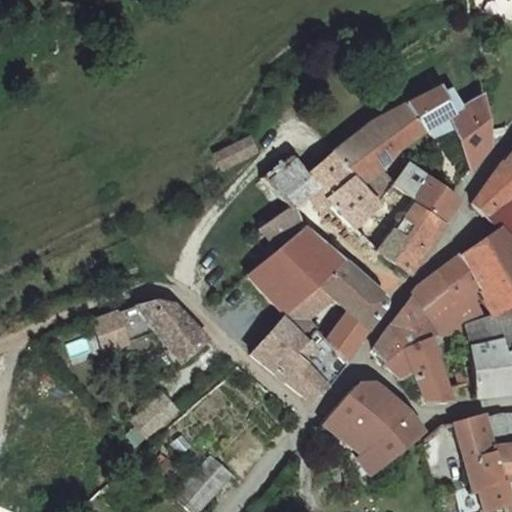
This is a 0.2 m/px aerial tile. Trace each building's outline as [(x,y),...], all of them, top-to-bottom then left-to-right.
[(489,146),(481,94),(459,106),(448,89),(438,93),(436,89),(385,115),(375,116),(369,124),(353,136),(329,156),(356,185),(377,172),(378,171),(396,149),(403,144),(420,133),(431,126),(436,136),(450,127),(468,172),(489,146)] [(254,153),(246,138),(213,155),(221,170),(254,153)] [(469,204),(481,216),(509,198),(511,196),(511,149),(500,163),(499,162),(469,204)] [(289,206),(291,208),(292,207),(306,196),(315,189),(304,176),(290,156),(259,179),(280,201),(283,203),(286,209),(289,206)] [(326,201),(350,229),(374,209),(376,206),(374,204),(356,185),(329,156),(304,176),(315,189),(326,201)] [(412,199),(410,203),(440,224),(442,221),(453,206),(457,201),(447,195),(443,191),(433,184),(415,172),(407,166),(391,184),(412,199)] [(379,198),(391,184),(378,171),(377,172),(356,185),(374,204),(379,198)] [(412,199),(391,184),(379,198),(402,215),(410,203),(412,199)] [(306,196),(318,210),(326,201),(315,189),(306,196)] [(374,209),(392,227),(402,215),(379,198),(374,204),(376,206),(374,209)] [(511,204),(509,198),(481,216),(494,231),(497,229),(511,245),(511,204)] [(429,241),(440,224),(410,203),(402,215),(392,227),(374,251),(407,274),(429,241)] [(286,209),(257,229),(274,250),(244,275),(282,317),(289,310),(296,304),(317,285),(329,297),(347,314),(365,331),(381,309),(382,304),(382,302),(381,299),(378,296),(356,276),(319,244),(305,233),(300,227),(296,219),(292,207),(291,208),(289,206),(286,209)] [(511,245),(497,229),(494,231),(456,257),(478,291),(477,291),(488,317),(489,319),(511,311),(511,245)] [(406,300),(426,326),(454,309),(452,307),(470,296),(477,291),(478,291),(456,257),(435,273),(414,290),(406,300)] [(303,319),(329,297),(317,285),(296,304),(289,310),(282,317),(281,318),(292,330),(303,319)] [(426,326),(434,336),(460,334),(459,325),(459,323),(461,321),(480,313),(470,296),(452,307),(454,309),(426,326)] [(370,350),(382,364),(399,349),(400,350),(427,339),(432,337),(434,336),(426,326),(406,300),(392,320),(389,323),(370,350)] [(154,332),(179,364),(205,341),(171,304),(154,302),(135,307),(92,322),(102,350),(154,332)] [(509,349),(511,348),(511,311),(489,319),(488,317),(462,326),(466,349),(507,341),(509,349)] [(342,362),(365,331),(347,314),(324,344),(342,362)] [(320,391),(342,362),(324,344),(321,341),(312,330),(302,341),(292,330),(281,318),(249,355),(298,395),(301,397),(308,399),(317,393),(320,391)] [(302,341),(312,330),(303,319),(292,330),(302,341)] [(448,404),(428,347),(430,345),(427,339),(400,350),(399,349),(382,364),(399,379),(410,372),(422,404),(448,404)] [(472,398),(511,394),(511,365),(504,367),(501,349),(509,349),(507,341),(466,349),(469,371),(472,398)] [(511,348),(509,349),(501,349),(504,367),(511,365),(511,348)] [(465,371),(455,374),(457,387),(468,385),(465,371)] [(380,468),(421,434),(407,414),(370,385),(353,385),(325,418),(365,448),(380,468)] [(160,395),(134,418),(149,434),(174,412),(160,395)] [(511,413),(482,416),(490,446),(511,445),(511,413)] [(498,483),(490,446),(482,416),(451,423),(463,462),(471,493),(476,491),(481,511),(509,506),(509,505),(504,482),(498,483)] [(149,434),(134,418),(130,422),(144,438),(149,434)] [(365,448),(325,418),(318,426),(321,432),(325,430),(359,455),(354,458),(368,477),(380,468),(365,448)] [(133,428),(118,441),(128,452),(142,439),(133,428)] [(511,445),(490,446),(498,483),(504,482),(511,480),(511,472),(511,471),(511,445)] [(229,477),(208,457),(187,481),(209,500),(229,477)] [(165,462),(159,468),(171,479),(177,472),(165,462)] [(70,511),(78,511),(98,493),(86,481),(84,483),(81,480),(60,502),(70,511)] [(187,511),(197,511),(209,500),(187,481),(172,498),(187,511)]
